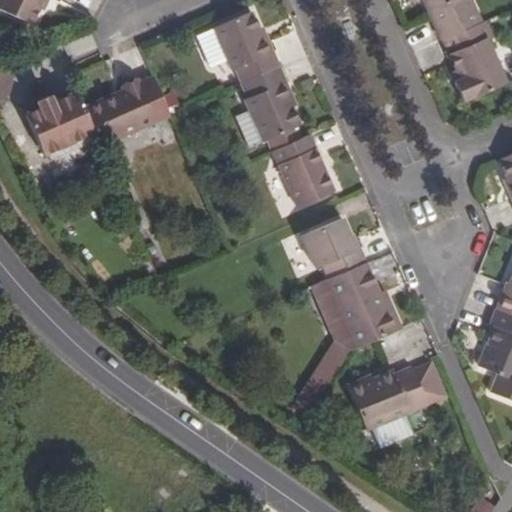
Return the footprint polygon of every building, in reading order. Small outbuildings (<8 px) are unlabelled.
[(0,0),(0,9),(30,24),(37,8),(41,0),(0,0)] [(423,0),(441,40),(480,23),(470,0),(423,0)] [(234,67),(241,83),(278,66),(271,51),(268,53),(250,12),(191,37),(205,69),(222,62),(226,71),(234,67)] [(480,23),(441,40),(455,71),(458,79),(453,81),(462,103),(506,83),(486,39),(491,36),(485,21),(480,23)] [(91,36),(66,44),(70,57),(95,50),(91,36)] [(241,83),(247,98),(244,100),(249,111),(262,142),(266,140),(297,126),(300,125),(281,84),(285,82),(278,66),(241,83)] [(455,71),(449,73),(453,81),(458,79),(455,71)] [(93,133),(99,146),(168,115),(152,77),(138,83),(136,79),(121,86),(123,90),(82,108),(93,133)] [(24,114),(43,155),(93,133),(82,108),(75,92),(50,103),(47,96),(36,101),(39,108),(24,114)] [(249,147),(262,142),(249,111),(236,116),(249,147)] [(266,140),(272,151),(302,138),(297,126),(266,140)] [(272,151),(297,208),(333,192),(308,135),(302,138),(272,151)] [(511,153),(498,159),(511,190),(511,153)] [(323,265),(329,279),(364,263),(358,248),(354,250),(340,219),(302,236),(316,268),(323,265)] [(348,236),(354,250),(358,248),(352,234),(348,236)] [(326,280),(357,349),(400,329),(388,301),(382,304),(381,301),(364,263),(329,279),(326,280)] [(511,316),(511,275),(505,294),(502,293),(495,310),(511,316)] [(357,349),(326,280),(309,288),(335,346),(311,382),(325,391),(350,351),(357,349)] [(511,316),(495,310),(490,325),(494,327),(479,364),(499,372),(491,391),(511,399),(511,316)] [(411,370),(427,405),(445,397),(429,362),(411,370)] [(347,391),(365,432),(427,405),(411,370),(411,368),(394,375),(393,371),(347,391)] [(310,414),(325,391),(311,382),(297,405),(310,414)] [(492,511),(495,507),(479,497),(469,511),(492,511)]
